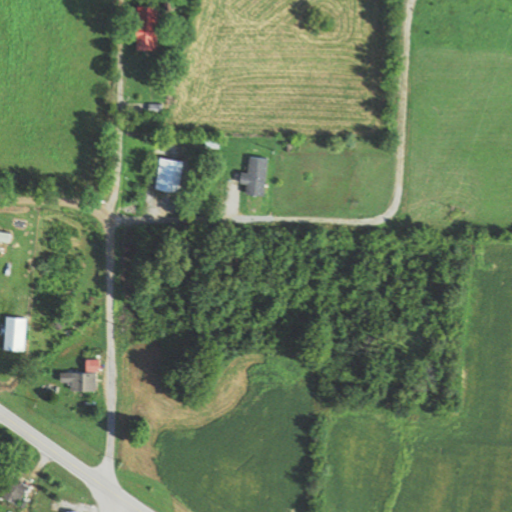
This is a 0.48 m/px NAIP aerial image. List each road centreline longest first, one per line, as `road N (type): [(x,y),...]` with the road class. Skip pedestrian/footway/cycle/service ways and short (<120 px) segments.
road 1 (residential): [(112,491),(107,215),(77,204),(0,199)]
road 2 (residential): [(107,215),(105,0)]
road 3 (tertiary): [(143,511),(0,411)]
